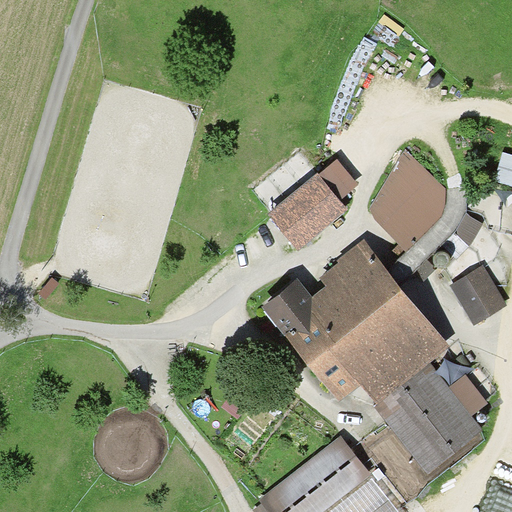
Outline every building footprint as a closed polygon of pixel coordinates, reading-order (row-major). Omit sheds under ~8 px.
[(446,190),(405,149),(370,208),(374,218),(407,251),(440,216),(443,208),(446,190)] [(511,154),(503,152),(495,180),(511,185),(511,154)] [(319,174),(341,200),(359,185),(337,159),(319,174)] [(317,172),(268,214),(298,251),(348,209),(341,200),(319,174),(317,172)] [(483,223),(466,213),(454,234),(470,246),(483,223)] [(298,278),(263,305),(339,402),(362,384),(377,403),(430,362),(449,347),(365,239),(337,260),(339,263),(320,278),(326,286),(312,296),(298,278)] [(508,305),(484,265),(450,285),(474,325),(508,305)] [(450,386),(430,362),(377,403),(374,406),(428,473),(483,429),(472,416),(450,386)] [(466,374),(450,386),(472,416),(488,403),(466,374)] [(342,435),(259,499),(262,503),(269,511),(323,511),(370,475),(372,474),(342,435)] [(398,511),(370,475),(323,511),(398,511)] [(255,511),(269,511),(262,503),(253,509),(255,511)]
